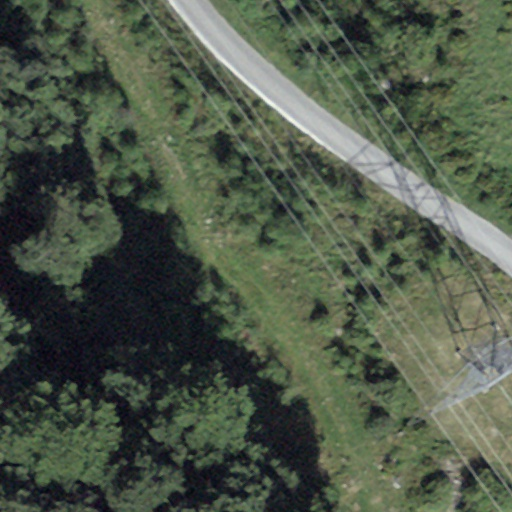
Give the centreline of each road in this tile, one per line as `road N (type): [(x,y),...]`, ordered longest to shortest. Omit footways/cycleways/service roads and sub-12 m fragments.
road 1 (track): [(368,511),(360,475),(291,351),(183,193),(88,0)]
road 2 (track): [(511,258),(261,83),(198,0)]
